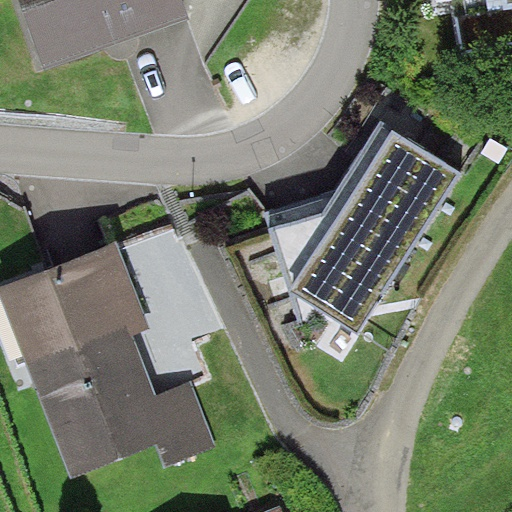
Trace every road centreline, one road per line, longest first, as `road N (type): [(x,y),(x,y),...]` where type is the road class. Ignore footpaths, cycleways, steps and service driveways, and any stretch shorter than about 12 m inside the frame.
road 1 (residential): [(0,155),(166,160),(253,148),(291,126),(316,97),(349,43),(355,0)]
road 2 (residential): [(377,511),(388,426),(432,326),(511,203)]
